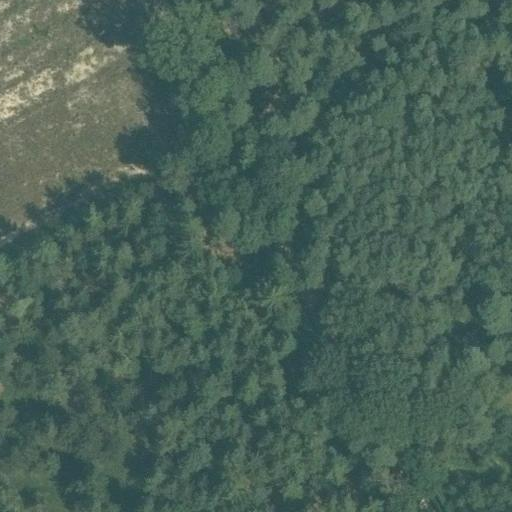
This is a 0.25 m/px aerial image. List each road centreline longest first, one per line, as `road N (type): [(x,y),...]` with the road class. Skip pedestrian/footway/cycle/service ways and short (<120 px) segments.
road 1 (track): [(409,511),(151,0)]
road 2 (track): [(250,195),(475,0)]
road 3 (track): [(222,144),(0,243)]
